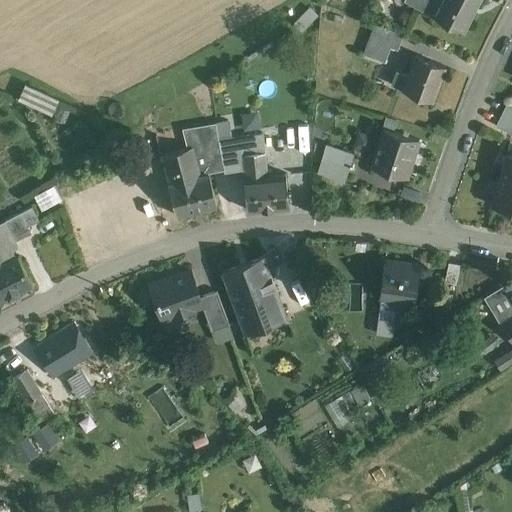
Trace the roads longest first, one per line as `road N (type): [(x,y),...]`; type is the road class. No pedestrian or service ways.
road 1 (residential): [(430,234),(277,222),(208,233),(100,274),(0,329)]
road 2 (residential): [(511,22),(430,234)]
